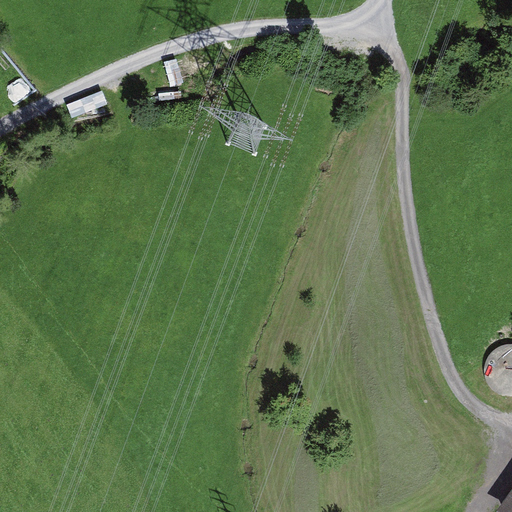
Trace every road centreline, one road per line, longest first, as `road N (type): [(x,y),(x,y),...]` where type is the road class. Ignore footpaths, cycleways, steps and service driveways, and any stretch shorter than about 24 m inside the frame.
road 1 (track): [(374,36),(395,59),(414,257),(437,347),(466,398),(511,431)]
road 2 (track): [(0,126),(192,42),(263,27),(325,26),(374,36)]
